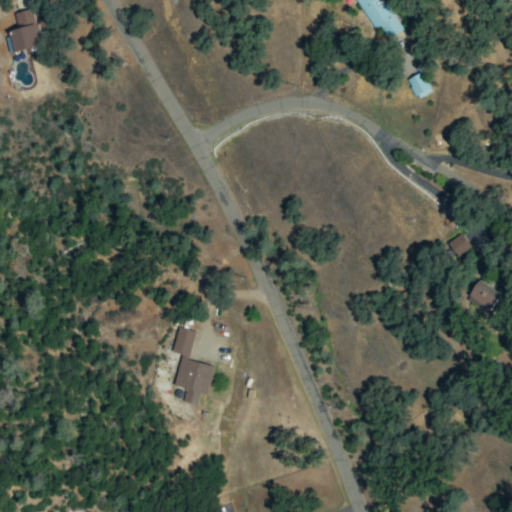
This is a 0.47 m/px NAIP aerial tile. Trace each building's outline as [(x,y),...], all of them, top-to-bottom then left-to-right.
[(357,0),(381,42),(399,31),(382,0),(357,0)] [(13,13),(18,29),(8,31),(14,53),(43,45),(33,8),(13,13)] [(406,79),(416,99),(430,92),(421,72),(406,79)] [(447,244),(457,257),(470,246),(459,233),(447,244)] [(465,299),(487,315),(501,295),(478,279),(465,299)] [(213,366),(187,360),(194,331),(176,327),(170,352),(180,354),(173,385),(185,388),(182,402),(196,405),(199,392),(206,394),(213,366)]
